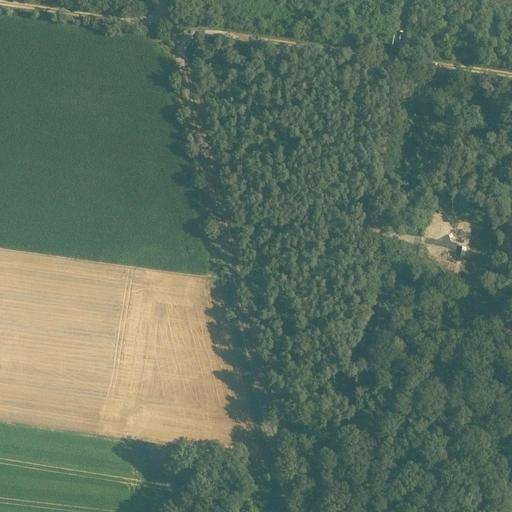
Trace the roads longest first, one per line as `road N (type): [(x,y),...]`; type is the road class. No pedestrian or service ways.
road 1 (unclassified): [(179,48),(293,511)]
road 2 (track): [(511,78),(195,34),(179,48)]
road 3 (track): [(275,447),(511,480)]
road 4 (track): [(401,81),(381,232),(422,241)]
road 5 (track): [(0,4),(139,23),(162,9)]
